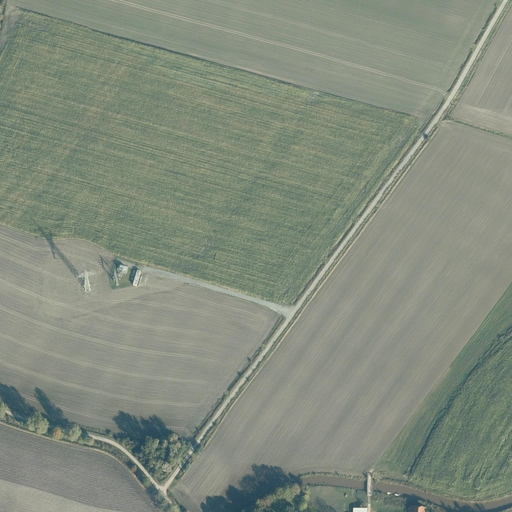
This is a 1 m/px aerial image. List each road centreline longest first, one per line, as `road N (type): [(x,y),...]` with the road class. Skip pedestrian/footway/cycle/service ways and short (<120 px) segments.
road 1 (track): [(161,490),(437,121),(504,0)]
road 2 (unclassified): [(177,511),(111,442),(0,409)]
road 3 (track): [(295,310),(146,266)]
